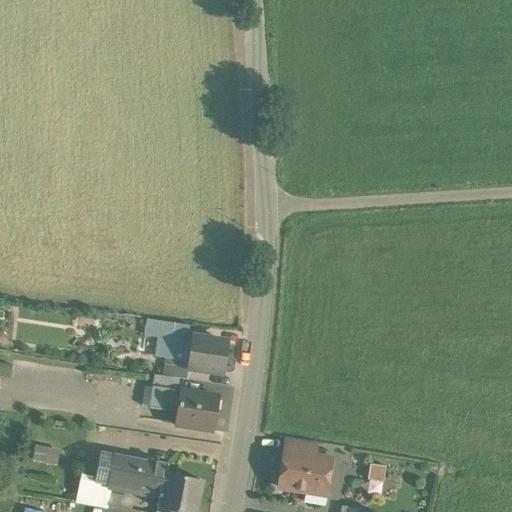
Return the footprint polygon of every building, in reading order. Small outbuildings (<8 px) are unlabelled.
[(189,326),(146,320),(144,336),(157,338),(186,342),(187,337),(189,326)] [(157,338),(144,336),(141,355),(154,357),(157,338)] [(186,342),(157,338),(154,357),(167,359),(187,362),(191,338),(187,337),(186,342)] [(225,343),(191,338),(187,362),(187,368),(188,368),(221,373),(225,343)] [(187,362),(167,359),(164,377),(183,380),(186,380),(188,368),(187,368),(187,362)] [(164,377),(155,376),(153,387),(181,391),(183,380),(164,377)] [(181,391),(153,387),(150,407),(177,412),(181,391)] [(218,397),(181,391),(177,412),(175,425),(212,431),(218,397)] [(314,442),(286,438),(283,451),(311,456),(314,442)] [(61,452),(36,446),(32,461),(57,466),(61,452)] [(283,451),(282,451),(276,487),(305,492),(306,486),(323,489),(328,459),(311,456),(283,451)] [(115,460),(98,457),(94,478),(93,484),(110,487),(110,485),(115,460)] [(166,466),(115,457),(115,460),(110,485),(160,495),(165,474),(166,466)] [(381,492),(384,470),(367,467),(364,490),(381,492)] [(165,474),(160,495),(157,509),(172,511),(171,511),(194,511),(201,481),(165,474)] [(85,476),(79,501),(106,507),(109,494),(110,487),(93,484),(94,478),(85,476)] [(109,494),(106,507),(131,511),(133,499),(109,494)]
